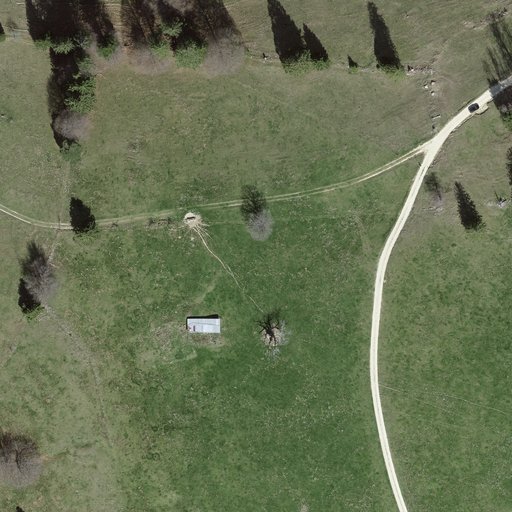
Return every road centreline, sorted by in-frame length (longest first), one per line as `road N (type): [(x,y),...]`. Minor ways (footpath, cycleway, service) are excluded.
road 1 (track): [(0,208),(69,229),(324,192),(440,139)]
road 2 (track): [(440,139),(387,257),(375,336),(378,401),(404,511)]
